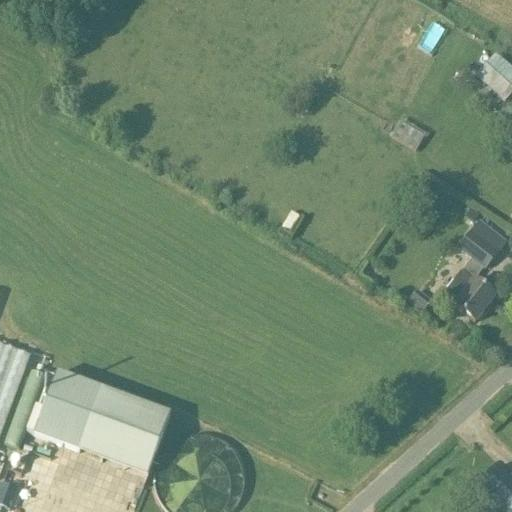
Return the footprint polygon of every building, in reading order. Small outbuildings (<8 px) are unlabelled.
[(511,94),(511,70),(494,53),(482,66),(511,94)] [(397,120),(387,137),(413,153),(424,135),(397,120)] [(453,308),(474,325),(495,299),(475,283),(496,254),(506,242),(479,221),(469,233),(456,251),(470,262),(454,283),(441,299),(453,308)] [(0,511),(0,436),(27,365),(30,357),(0,346),(0,511)] [(58,375),(33,438),(145,483),(170,420),(58,375)] [(197,428),(149,475),(186,511),(213,511),(247,479),(197,428)] [(474,495),(492,511),(511,511),(511,478),(500,467),(474,495)]
